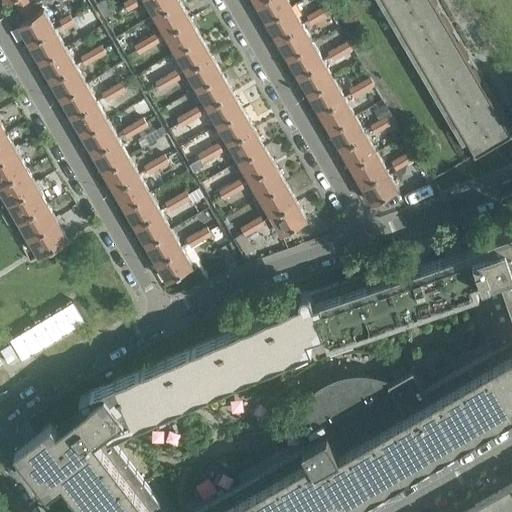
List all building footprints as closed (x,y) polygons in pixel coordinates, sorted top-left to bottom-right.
[(110,0),(100,0),(96,2),(105,17),(116,10),(110,0)] [(136,0),(127,0),(124,2),(128,9),(139,3),(136,0)] [(146,0),(154,13),(176,0),(146,0)] [(176,0),(154,13),(165,32),(190,17),(180,0),(176,0)] [(257,0),(255,1),(266,19),(292,4),(289,0),(257,0)] [(511,132),(434,0),(386,0),(476,153),(511,132)] [(33,4),(31,1),(21,7),(27,18),(20,23),(30,41),(56,26),(45,8),(37,12),(33,4)] [(266,19),(277,38),(302,23),(292,4),(266,19)] [(328,4),(318,10),(322,17),(332,11),(328,4)] [(322,17),(318,10),(307,15),(311,22),(322,17)] [(75,20),(71,13),(61,19),(65,26),(75,20)] [(165,32),(175,50),(201,35),(190,17),(165,32)] [(277,38),(287,56),(313,41),(302,23),(277,38)] [(30,41),(41,59),(66,44),(56,26),(30,41)] [(155,32),(145,38),(150,46),(160,40),(155,32)] [(175,50),(186,69),(212,53),(201,35),(175,50)] [(145,38),(135,44),(138,49),(140,52),(150,46),(145,38)] [(349,40),(339,46),(343,53),(353,47),(349,40)] [(287,56),(298,74),(324,59),(313,41),(287,56)] [(96,58),(106,52),(103,47),(102,43),(91,49),(96,58)] [(41,59),(51,78),(77,63),(66,44),(41,59)] [(343,53),(339,46),(329,52),(333,59),(343,53)] [(85,64),(96,58),(91,49),(81,55),(85,64)] [(186,69),(197,87),(222,72),(212,53),(186,69)] [(298,74),(309,93),(334,78),(324,59),(298,74)] [(51,78),(62,96),(87,81),(77,63),(51,78)] [(176,68),(166,74),(171,83),(182,76),(176,68)] [(197,87),(207,105),(233,90),(222,72),(197,87)] [(171,83),(166,74),(155,80),(160,89),(171,83)] [(371,77),(360,83),(364,90),(375,84),(371,77)] [(309,93),(319,111),(345,96),(334,78),(309,93)] [(122,80),(112,86),(117,94),(127,88),(122,80)] [(62,96),(72,115),(98,99),(87,81),(62,96)] [(364,90),(360,83),(350,89),(354,96),(364,90)] [(117,94),(112,86),(102,92),(107,100),(117,94)] [(207,105),(218,123),(244,108),(233,90),(207,105)] [(319,111),(330,130),(356,114),(345,96),(319,111)] [(72,115),(83,133),(109,118),(98,99),(72,115)] [(198,104),(187,110),(192,119),(202,113),(198,104)] [(218,123),(229,142),(254,127),(244,108),(218,123)] [(192,119),(187,110),(177,116),(182,125),(192,119)] [(392,113),(382,119),(386,126),(396,120),(392,113)] [(330,130),(341,148),(366,133),(356,114),(330,130)] [(143,115),(133,122),(138,130),(149,124),(143,115)] [(83,133),(94,151),(119,136),(109,118),(83,133)] [(386,126),(382,119),(371,125),(375,132),(386,126)] [(138,130),(133,122),(123,128),(128,136),(138,130)] [(138,140),(143,147),(167,133),(163,125),(138,140)] [(229,142),(239,160),(265,145),(254,127),(229,142)] [(0,135),(0,182),(28,166),(21,153),(23,151),(19,143),(15,145),(8,131),(0,135)] [(341,148),(351,166),(377,151),(366,133),(341,148)] [(94,151),(104,170),(130,155),(119,136),(94,151)] [(219,141),(209,146),(213,155),(223,150),(219,141)] [(239,160),(250,179),(276,163),(265,145),(239,160)] [(213,155),(209,146),(199,152),(203,161),(213,155)] [(413,149),(403,156),(407,162),(417,156),(413,149)] [(351,166),(362,185),(388,170),(377,151),(351,166)] [(165,152),(155,158),(159,167),(170,161),(165,152)] [(104,170),(115,188),(140,173),(130,155),(104,170)] [(407,162),(403,156),(392,162),(396,168),(407,162)] [(159,167),(155,158),(144,164),(149,173),(159,167)] [(250,179),(261,197),(286,182),(276,163),(250,179)] [(0,182),(0,186),(19,219),(49,202),(41,188),(44,186),(39,178),(36,180),(28,166),(0,182)] [(388,170),(362,185),(373,203),(398,188),(388,170)] [(115,188),(125,206),(151,191),(140,173),(115,188)] [(241,177),(231,183),(236,191),(246,186),(241,177)] [(261,197),(271,215),(297,200),(286,182),(261,197)] [(231,183),(221,188),(223,193),(222,193),(224,198),(236,191),(231,183)] [(185,188),(175,194),(180,203),(191,198),(185,188)] [(125,206),(136,225),(161,210),(151,191),(125,206)] [(180,203),(175,194),(165,200),(170,209),(180,203)] [(297,200),(271,215),(282,233),(308,218),(297,200)] [(49,202),(19,219),(40,255),(70,237),(62,223),(65,222),(60,214),(57,215),(49,202)] [(136,225),(146,243),(172,228),(161,210),(136,225)] [(262,214),(251,220),(256,229),(267,223),(262,214)] [(240,226),(243,232),(245,235),(256,229),(251,220),(240,226)] [(206,225),(196,231),(201,240),(212,234),(206,225)] [(300,299),(89,391),(38,413),(43,424),(16,446),(48,489),(64,477),(90,511),(316,511),(336,501),(341,509),(511,410),(511,226),(489,235),(491,241),(466,250),(465,249),(463,250),(464,251),(326,298),(325,297),(314,301),(312,295),(309,291),(304,291),(301,295),(300,299)] [(146,243),(157,262),(183,246),(172,228),(146,243)] [(201,240),(196,231),(186,236),(191,245),(201,240)] [(183,246),(157,262),(167,280),(193,265),(183,246)] [(318,297),(365,282),(363,275),(315,289),(318,297)] [(74,300),(63,307),(76,328),(87,322),(74,300)] [(63,307),(52,313),(65,335),(76,328),(63,307)] [(52,313),(42,319),(55,341),(65,335),(52,313)] [(42,319),(31,326),(44,347),(55,341),(42,319)] [(31,326),(21,332),(23,336),(34,354),(44,347),(31,326)] [(21,332),(10,339),(23,360),(34,354),(23,336),(21,332)] [(511,483),(489,497),(497,511),(500,511),(511,505),(511,483)] [(497,511),(489,497),(460,511),(497,511)]
